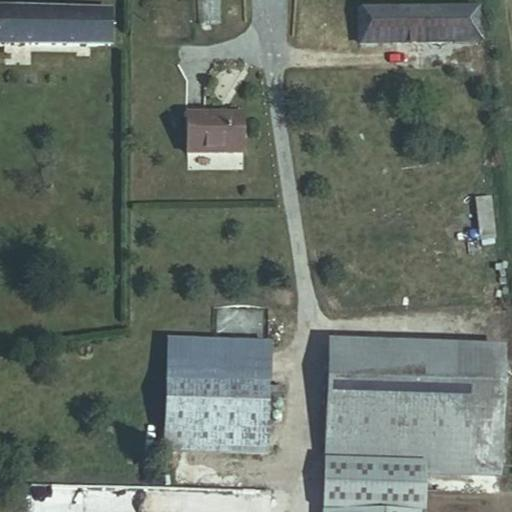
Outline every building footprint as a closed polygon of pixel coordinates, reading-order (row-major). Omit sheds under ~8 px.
[(220,23),(220,0),(198,0),(197,22),(220,23)] [(366,43),(485,47),(486,12),(367,8),(366,43)] [(0,53),(117,51),(116,16),(0,17),(0,53)] [(251,119),(195,119),(196,155),(251,154),(251,119)] [(490,197),(485,138),(457,140),(461,199),(490,197)] [(476,198),(478,232),(492,232),(490,197),(476,198)] [(250,339),(252,311),(217,309),(215,334),(238,335),(237,339),(250,339)] [(160,447),(264,451),(267,352),(164,348),(160,447)] [(420,511),(422,472),(497,475),(501,377),(325,371),(319,511),(420,511)]
